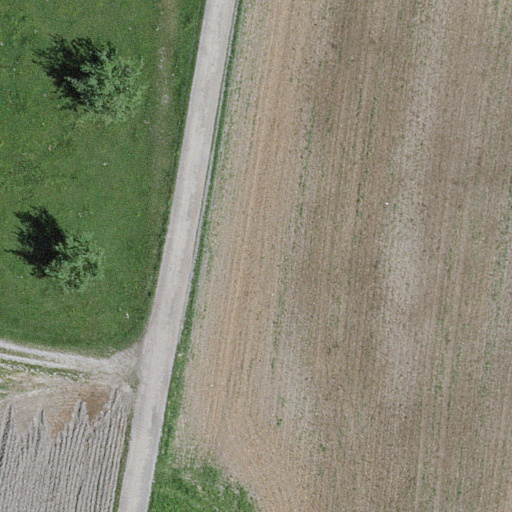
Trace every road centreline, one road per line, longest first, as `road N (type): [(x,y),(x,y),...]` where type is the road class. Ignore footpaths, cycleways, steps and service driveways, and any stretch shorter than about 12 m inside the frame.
road 1 (track): [(222,0),(135,511)]
road 2 (track): [(0,345),(158,372)]
